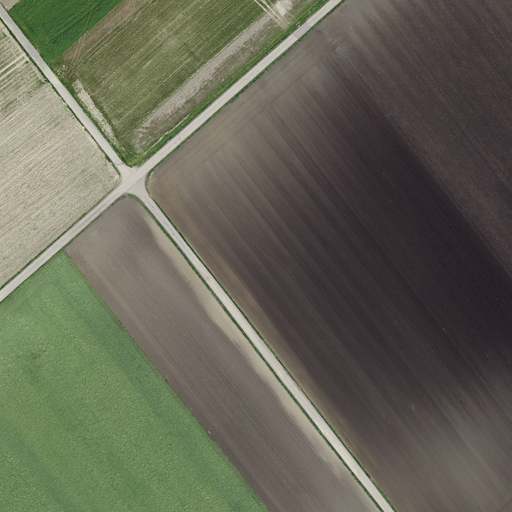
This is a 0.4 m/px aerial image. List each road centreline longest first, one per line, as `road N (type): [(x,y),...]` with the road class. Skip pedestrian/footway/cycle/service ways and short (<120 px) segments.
road 1 (track): [(384,511),(0,12)]
road 2 (track): [(0,294),(335,0)]
